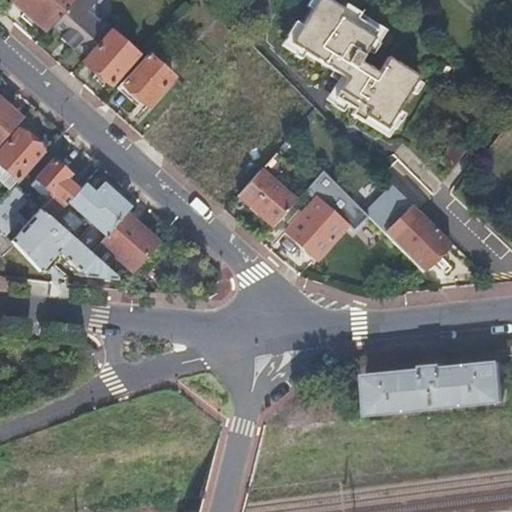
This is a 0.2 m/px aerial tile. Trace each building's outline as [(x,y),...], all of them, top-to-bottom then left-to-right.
[(46,33),(54,25),(75,0),(13,0),(11,2),(46,33)] [(87,55),(108,31),(99,22),(96,1),(95,0),(75,0),(54,25),(65,35),(61,40),(73,51),(77,46),(87,55)] [(325,0),(319,0),(316,4),(290,44),(346,80),(334,98),(353,111),(350,115),(363,123),(365,119),(385,131),(412,90),(419,79),(388,59),(384,65),(378,73),(361,63),(369,50),(379,34),(358,20),(362,15),(347,5),(343,11),(325,0)] [(110,32),(108,31),(87,55),(89,56),(110,32)] [(138,57),(110,32),(89,56),(83,63),(111,87),(138,57)] [(173,79),(147,56),(122,84),(148,107),(173,79)] [(241,153),(254,137),(243,128),(257,111),(216,78),(179,124),(217,155),(227,142),(241,153)] [(148,107),(122,84),(117,90),(143,113),(148,107)] [(9,112),(0,103),(0,144),(16,126),(5,115),(9,112)] [(21,121),(9,112),(5,115),(16,126),(21,121)] [(0,166),(16,181),(41,153),(17,132),(0,150),(0,166)] [(465,154),(454,146),(438,163),(450,172),(465,154)] [(288,166),(274,155),(238,197),(273,227),(295,203),(273,184),(288,166)] [(48,201),(40,211),(52,221),(69,203),(78,192),(66,180),(69,176),(52,161),(30,186),(41,196),(43,195),(46,198),(46,199),(48,201)] [(16,181),(0,166),(0,180),(10,188),(16,181)] [(130,208),(93,175),(78,192),(69,203),(93,224),(76,243),(88,253),(89,254),(124,215),(130,208)] [(347,225),(315,199),(286,233),(319,260),(347,225)] [(0,205),(0,230),(2,233),(14,219),(0,205)] [(52,221),(40,211),(27,224),(24,227),(11,243),(15,247),(39,273),(57,253),(85,277),(119,280),(101,265),(89,254),(88,253),(76,243),(52,221)] [(422,273),(451,244),(421,214),(392,242),(422,273)] [(89,254),(101,265),(112,254),(132,272),(157,244),(124,215),(89,254)] [(24,227),(27,224),(21,218),(17,222),(24,227)] [(0,257),(1,258),(15,247),(11,243),(2,233),(0,230),(0,257)] [(441,367),(438,367),(437,366),(427,366),(427,368),(424,368),(424,371),(367,377),(370,415),(503,401),(499,364),(441,369),(441,367)]
